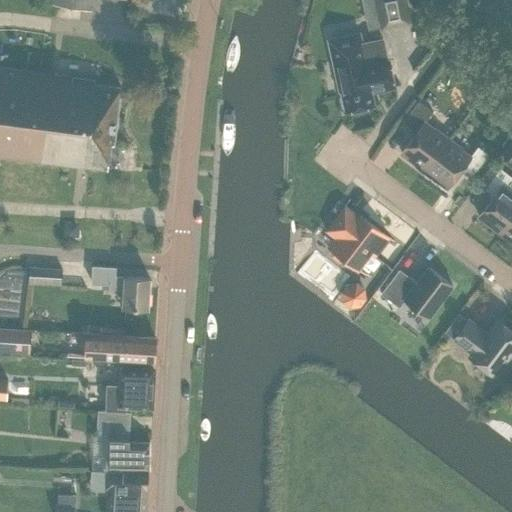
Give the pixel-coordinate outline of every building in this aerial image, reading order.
[(51,0),(51,3),(92,10),(93,0),(51,0)] [(410,22),(404,0),(375,0),(382,28),(410,22)] [(371,92),(395,86),(389,60),(387,61),(382,38),(361,43),(359,34),(329,40),(336,72),(335,72),(339,91),(340,91),(345,111),(374,104),(371,92)] [(425,58),(415,40),(405,46),(415,64),(425,58)] [(113,143),(120,86),(92,83),(93,79),(0,66),(0,154),(107,168),(110,143),(113,143)] [(424,122),(431,113),(432,111),(418,100),(402,121),(417,131),(401,152),(424,170),(447,139),(424,122)] [(511,138),(501,153),(511,161),(511,138)] [(487,153),(478,146),(470,156),(447,139),(424,170),(447,187),(462,167),(472,174),(487,153)] [(511,193),(510,192),(511,188),(511,176),(500,167),(484,188),(494,195),(478,216),(501,233),(511,218),(511,193)] [(337,238),(330,248),(331,248),(332,255),(339,260),(346,260),(358,269),(371,252),(375,255),(389,237),(359,214),(358,215),(344,205),(326,230),(337,238)] [(511,218),(501,233),(511,241),(511,218)] [(420,276),(403,263),(381,293),(399,306),(404,299),(428,317),(452,285),(427,266),(420,276)] [(61,269),(29,267),(28,282),(61,284),(61,269)] [(109,288),(124,289),(123,306),(147,308),(149,277),(125,276),(115,276),(116,268),(93,267),(92,283),(109,284),(109,288)] [(350,307),(360,305),(365,297),(364,288),(356,282),(346,283),(341,291),(342,301),(350,307)] [(472,352),(469,355),(495,375),(511,351),(511,330),(497,319),(486,333),(468,319),(454,339),(472,352)] [(0,327),(0,351),(29,354),(31,329),(0,327)] [(155,337),(87,333),(85,357),(154,361),(155,337)] [(64,376),(107,379),(106,410),(98,410),(98,418),(118,419),(118,416),(131,416),(131,411),(127,411),(127,406),(151,407),(154,369),(121,368),(121,361),(65,358),(64,376)] [(0,378),(0,399),(7,400),(9,379),(0,378)] [(131,416),(118,416),(118,419),(98,418),(98,434),(107,434),(107,468),(149,469),(149,442),(130,442),(131,416)] [(108,511),(146,511),(149,469),(124,468),(124,471),(106,469),(105,491),(109,491),(108,511)] [(57,494),(55,511),(74,511),(76,495),(57,494)]
